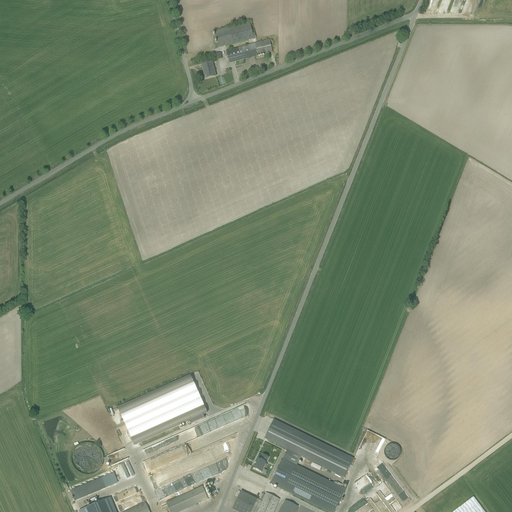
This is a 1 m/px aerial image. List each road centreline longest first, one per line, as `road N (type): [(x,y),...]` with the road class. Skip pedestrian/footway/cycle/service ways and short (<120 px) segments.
road 1 (unclassified): [(415,16),(219,511)]
road 2 (unclassified): [(193,101),(415,16)]
road 3 (unclassified): [(0,203),(123,131),(193,101)]
road 4 (track): [(409,511),(511,435)]
